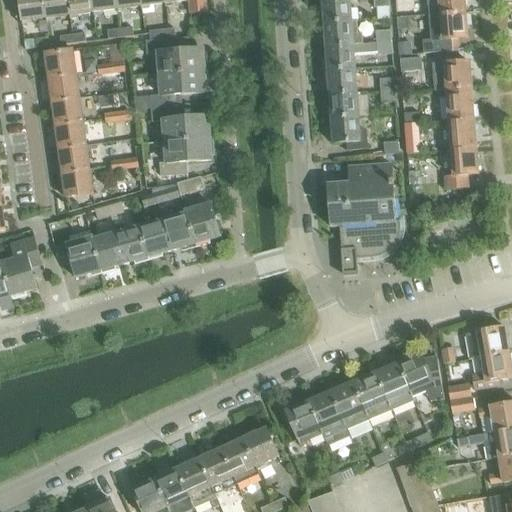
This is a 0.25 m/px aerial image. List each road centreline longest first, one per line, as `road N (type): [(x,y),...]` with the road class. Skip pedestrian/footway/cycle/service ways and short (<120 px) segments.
road 1 (residential): [(339,343),(0,501)]
road 2 (residential): [(0,340),(301,257)]
road 3 (residential): [(301,257),(283,0)]
road 4 (residential): [(43,204),(5,0)]
road 5 (residential): [(511,290),(339,343)]
